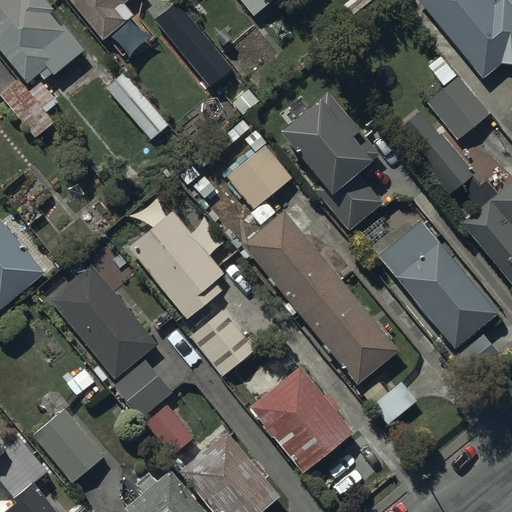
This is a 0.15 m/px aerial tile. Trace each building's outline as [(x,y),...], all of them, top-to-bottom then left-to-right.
[(0,0),(0,43),(24,73),(44,57),(51,64),(82,38),(61,13),(57,16),(47,5),(51,2),(50,0),(0,0)] [(130,0),(70,0),(104,41),(133,17),(123,6),(130,0)] [(237,0),(252,18),(275,0),(237,0)] [(489,0),(417,0),(482,79),(502,65),(511,66),(511,8),(505,0),(504,0),(495,8),(489,0)] [(175,3),(155,20),(211,88),(231,71),(175,3)] [(124,71),(105,86),(149,137),(167,122),(124,71)] [(459,79),(429,103),(460,140),(490,116),(459,79)] [(15,80),(0,91),(0,95),(31,134),(48,121),(15,80)] [(328,93),(278,135),(332,199),(326,204),(348,230),(382,202),(359,176),(381,157),(328,93)] [(474,177),(423,113),(397,135),(447,198),(474,177)] [(262,143),(226,172),(252,205),(288,176),(262,143)] [(511,185),(463,225),(511,283),(511,185)] [(171,208),(127,244),(183,311),(217,283),(210,274),(220,267),(216,263),(171,208)] [(283,215),(241,249),(357,389),(400,353),(283,215)] [(0,300),(40,269),(0,219),(0,300)] [(421,225),(380,259),(456,350),(497,316),(421,225)] [(154,345),(93,271),(56,302),(117,376),(154,345)] [(222,307),(191,332),(221,370),(253,345),(222,307)] [(498,357),(483,339),(456,361),(471,380),(498,357)] [(145,357),(115,382),(138,410),(168,385),(145,357)] [(297,365),(251,403),(304,468),(351,430),(297,365)] [(401,384),(372,408),(388,427),(417,402),(401,384)] [(165,404),(147,418),(173,450),(191,435),(165,404)] [(64,407),(35,429),(73,478),(102,455),(64,407)] [(221,430),(181,464),(221,511),(252,511),(274,494),(221,430)] [(0,444),(0,483),(17,504),(6,511),(54,511),(34,486),(49,475),(18,437),(3,449),(0,444)] [(141,492),(124,506),(128,511),(205,511),(168,468),(153,480),(146,472),(133,483),(141,492)]
